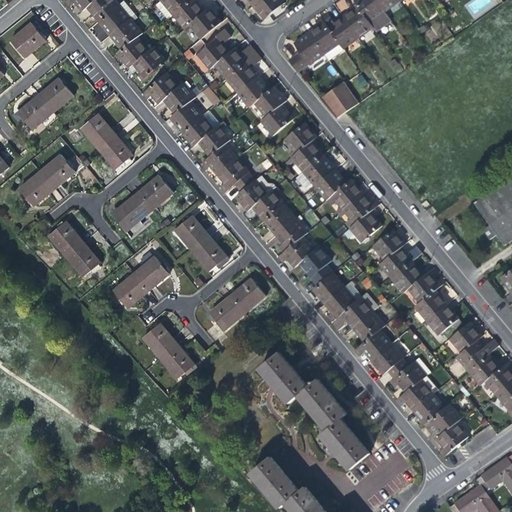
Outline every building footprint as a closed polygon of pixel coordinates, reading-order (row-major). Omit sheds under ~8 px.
[(81,12),(86,8),(95,0),(66,0),(66,1),(70,6),(74,3),(77,7),(81,12)] [(93,16),(98,22),(119,5),(114,0),(95,0),(86,8),(93,16)] [(161,0),(160,1),(151,8),(163,23),(171,15),(189,0),(161,0)] [(183,29),(188,25),(204,11),(199,5),(194,0),(189,0),(171,15),(183,29)] [(285,2),(283,0),(258,0),(251,6),(258,14),(262,20),(285,2)] [(390,20),(384,11),(376,0),(353,0),(357,5),(373,28),(375,30),(390,20)] [(376,0),(384,11),(399,1),(398,0),(376,0)] [(124,1),(119,5),(98,22),(104,30),(109,36),(130,19),(134,16),(124,1)] [(358,38),(373,28),(357,5),(350,10),(342,15),(358,38)] [(209,8),(204,11),(188,25),(199,39),(220,22),(214,14),(209,8)] [(343,49),(358,38),(342,15),(337,19),(333,22),(327,13),(321,17),(339,43),(343,49)] [(324,54),(339,43),(321,17),(314,22),(317,26),(315,27),(309,32),(324,54)] [(142,33),(130,19),(109,36),(115,43),(121,50),(138,37),(142,33)] [(35,49),(45,41),(31,24),(11,41),(25,58),(35,49)] [(204,73),(214,65),(230,51),(226,47),(223,43),(230,36),(224,30),(217,36),(218,37),(192,58),(204,73)] [(309,64),(324,54),(309,32),(301,37),(294,42),(297,47),(300,51),(288,59),(297,70),(308,62),(309,64)] [(128,69),(133,65),(153,48),(150,43),(146,46),(138,37),(121,50),(116,54),(122,61),(128,69)] [(159,43),(153,48),(133,65),(137,70),(139,73),(135,75),(140,82),(166,61),(157,50),(161,46),(159,43)] [(343,49),(339,43),(324,54),(328,60),(343,49)] [(214,65),(226,79),(246,62),(256,54),(249,45),(239,54),(237,52),(234,48),(230,51),(214,65)] [(226,79),(237,94),(258,76),(255,73),(252,69),(262,61),(256,54),(246,62),(226,79)] [(157,103),(161,100),(178,86),(166,71),(141,92),(147,99),(151,96),(153,99),(157,103)] [(362,73),(357,77),(363,85),(367,82),(362,73)] [(249,108),(253,104),(270,90),(265,84),(258,76),(237,94),(249,108)] [(49,87),(39,96),(53,113),(73,96),(59,79),(49,87)] [(320,98),(325,104),(349,88),(344,81),(320,98)] [(168,108),(173,114),(190,100),(195,96),(183,82),(178,86),(161,100),(168,108)] [(209,86),(201,92),(212,106),(220,101),(209,86)] [(253,104),(264,118),(281,104),(286,100),(281,93),(275,86),(270,90),(253,104)] [(325,104),(331,112),(354,96),(349,88),(325,104)] [(32,130),(53,113),(39,96),(28,105),(18,113),(32,130)] [(359,103),(354,96),(331,112),(337,118),(347,111),(359,103)] [(176,126),(181,132),(202,114),(190,100),(173,114),(169,118),(176,126)] [(286,110),(281,104),(264,118),(260,121),(273,136),(298,115),(293,108),(288,113),(286,110)] [(193,146),(197,143),(214,129),(218,125),(221,123),(209,109),(202,114),(181,132),(187,140),(193,146)] [(81,129),(98,149),(116,134),(107,124),(99,114),(81,129)] [(283,140),(295,154),(312,140),(316,137),(311,131),(304,122),(283,140)] [(204,151),(209,157),(226,143),(230,139),(221,128),(218,125),(214,129),(197,143),(204,151)] [(124,145),(116,134),(98,149),(114,169),(132,154),(124,145)] [(290,158),(302,172),(323,154),(318,148),(312,140),(295,154),(290,158)] [(213,171),(216,175),(237,157),(226,143),(209,157),(201,163),(206,169),(209,166),(213,171)] [(60,154),(40,172),(55,189),(66,180),(75,172),(60,154)] [(302,172),(313,186),(335,168),(329,161),(323,154),(302,172)] [(0,157),(0,156),(0,174),(8,167),(0,157)] [(234,185),(239,192),(255,179),(237,157),(216,175),(221,181),(223,184),(220,187),(225,192),(234,185)] [(325,200),(330,196),(346,182),(341,176),(335,168),(313,186),(325,200)] [(44,197),(55,189),(40,172),(20,189),(34,206),(44,197)] [(148,184),(138,192),(153,210),(173,193),(158,175),(148,184)] [(511,175),(475,201),(506,245),(511,240),(511,175)] [(339,207),(342,211),(363,193),(359,187),(351,178),(346,182),(330,196),(336,203),(339,207)] [(246,211),(252,207),(267,194),(255,179),(239,192),(234,197),(241,206),(246,211)] [(258,214),(263,221),(284,204),(275,193),(278,191),(275,187),(267,194),(252,207),(258,214)] [(140,220),(153,210),(138,192),(127,200),(117,209),(132,226),(140,220)] [(342,211),(354,224),(370,211),(379,204),(375,198),(370,201),(367,198),(363,193),(342,211)] [(331,207),(336,203),(330,196),(325,200),(331,207)] [(270,229),(275,235),(296,218),(284,204),(263,221),(270,229)] [(126,231),(132,226),(117,209),(111,213),(126,231)] [(377,219),(370,211),(354,224),(349,228),(362,243),(383,225),(377,219)] [(175,231),(191,251),(209,236),(203,228),(193,216),(175,231)] [(277,248),(282,253),(303,236),(307,232),(296,218),(275,235),(279,240),(282,244),(277,248)] [(140,220),(132,226),(126,231),(131,237),(144,226),(140,220)] [(48,237),(65,257),(83,242),(75,233),(66,222),(48,237)] [(373,247),(385,261),(401,247),(405,244),(400,238),(394,230),(373,247)] [(219,247),(209,236),(191,251),(208,271),(226,256),(219,247)] [(293,267),(298,263),(314,250),(303,236),(282,253),(279,256),(284,262),(286,260),(289,263),(293,267)] [(91,251),(83,242),(65,257),(82,277),(100,262),(91,251)] [(308,275),(317,286),(333,272),(326,265),(331,260),(319,246),(314,250),(298,263),(308,275)] [(379,266),(391,279),(413,261),(407,255),(401,247),(385,261),(379,266)] [(154,257),(134,273),(149,291),(159,282),(169,275),(154,257)] [(402,293),(407,289),(424,275),(418,268),(413,261),(391,279),(402,293)] [(507,287),(511,294),(511,293),(511,269),(500,278),(507,287)] [(407,289),(419,303),(436,289),(444,282),(440,277),(436,280),(433,277),(428,271),(424,275),(407,289)] [(318,298),(323,304),(345,287),(333,272),(317,286),(312,290),(318,298)] [(140,298),(149,291),(134,273),(114,290),(128,308),(140,298)] [(367,277),(360,282),(366,289),(372,285),(367,277)] [(240,288),(230,296),(245,313),(265,297),(250,279),(240,288)] [(332,321),(341,314),(356,301),(345,287),(323,304),(328,310),(331,313),(328,316),(332,321)] [(442,297),(436,289),(419,303),(414,307),(426,321),(448,304),(442,297)] [(225,330),(245,313),(230,296),(221,303),(210,313),(225,330)] [(349,324),(352,328),(373,311),(361,297),(356,301),(341,314),(345,319),(349,324)] [(453,311),(448,304),(426,321),(438,336),(459,318),(453,311)] [(358,335),(364,342),(380,329),(385,325),(373,311),(352,328),(358,335)] [(344,324),(345,319),(341,314),(332,321),(331,322),(338,330),(344,324)] [(448,339),(461,354),(478,339),(482,336),(478,330),(470,321),(448,339)] [(143,339),(160,359),(178,344),(170,335),(161,324),(143,339)] [(367,355),(371,360),(392,343),(396,339),(394,335),(389,339),(380,329),(364,342),(359,346),(364,352),(367,355)] [(456,357),(467,371),(490,353),(499,345),(494,339),(484,347),(482,344),(478,339),(461,354),(456,357)] [(404,357),(392,343),(371,360),(376,367),(383,375),(388,371),(404,357)] [(186,354),(178,344),(160,359),(176,379),(195,364),(186,354)] [(360,356),(364,352),(359,346),(355,350),(360,356)] [(298,395),(308,387),(279,352),(260,368),(275,386),(288,403),(298,395)] [(479,385),(483,381),(501,367),(495,360),(490,353),(467,371),(479,385)] [(399,384),(406,392),(423,378),(426,375),(415,361),(410,365),(404,357),(388,371),(394,378),(389,382),(391,385),(394,388),(399,384)] [(511,362),(510,360),(501,367),(483,381),(496,396),(511,382),(511,371),(511,369),(511,367),(511,362)] [(410,405),(413,410),(435,392),(423,378),(406,392),(402,395),(406,401),(410,405)] [(318,379),(308,387),(298,395),(313,413),(326,429),(341,417),(346,413),(318,379)] [(511,382),(496,396),(511,415),(511,382)] [(419,417),(425,424),(446,406),(435,392),(413,410),(419,417)] [(401,405),(406,401),(402,395),(396,399),(401,405)] [(437,429),(442,434),(457,422),(463,417),(451,402),(446,406),(425,424),(428,428),(432,433),(437,429)] [(341,417),(326,429),(320,434),(335,451),(349,468),(369,452),(341,417)] [(469,436),(457,422),(442,434),(436,439),(440,444),(443,447),(439,450),(445,456),(469,436)] [(280,507),(285,503),(300,491),(285,473),(271,457),(251,473),(280,507)] [(511,464),(511,463),(507,458),(492,468),(476,480),(480,485),(484,492),(503,479),(511,492),(511,464)] [(496,511),(498,511),(484,492),(480,485),(465,496),(449,507),(452,511),(496,511)] [(326,511),(320,504),(305,486),(300,491),(285,503),(292,511),(326,511)]
